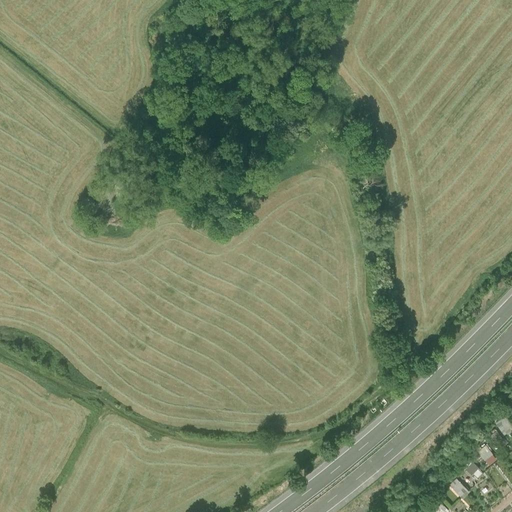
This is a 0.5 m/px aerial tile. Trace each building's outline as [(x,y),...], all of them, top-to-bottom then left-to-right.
[(503,415),(494,420),(501,432),(510,426),(503,415)] [(495,428),(489,433),(500,447),(506,443),(495,428)] [(485,443),(476,449),(483,459),(492,453),(485,443)] [(473,479),(483,473),(473,459),(464,465),(473,479)] [(447,485),(462,498),(470,489),(467,487),(474,479),(462,468),(447,485)]
